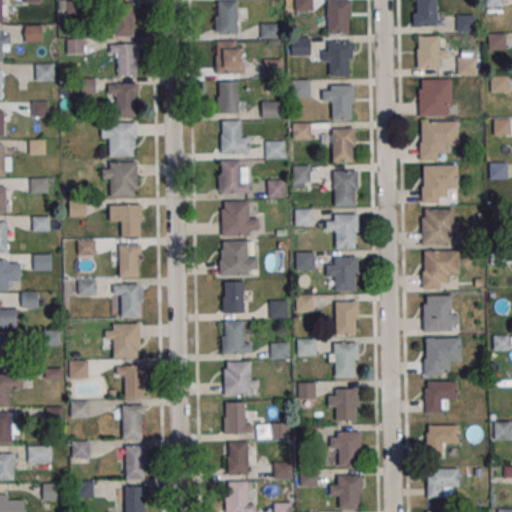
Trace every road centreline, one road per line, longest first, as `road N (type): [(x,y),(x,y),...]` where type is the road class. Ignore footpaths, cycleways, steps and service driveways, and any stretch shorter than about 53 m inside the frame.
road 1 (residential): [(181,511),(169,0)]
road 2 (residential): [(393,511),(383,0)]
